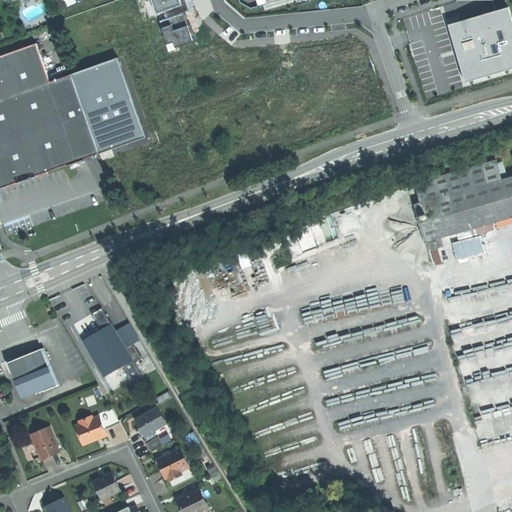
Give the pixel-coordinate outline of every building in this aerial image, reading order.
[(181,6),(178,0),(151,0),(157,14),(165,11),(181,6)] [(186,0),(178,0),(181,6),(165,11),(167,18),(190,10),(186,0)] [(263,0),(265,5),(266,8),(295,0),(263,0)] [(511,68),(511,18),(509,7),(449,25),(456,51),(466,83),(511,68)] [(79,162),(51,83),(37,44),(0,56),(0,189),(64,167),(79,162)] [(119,58),(51,83),(79,162),(100,154),(148,138),(119,58)] [(496,160),(483,164),(488,184),(502,180),(501,175),(506,174),(503,162),(497,164),(496,160)] [(413,194),(416,205),(488,184),(483,164),(422,181),(425,191),(413,194)] [(511,176),(502,180),(488,184),(416,205),(426,242),(511,217),(511,176)] [(480,236),(452,243),(457,260),(484,253),(480,236)] [(104,330),(114,324),(104,308),(94,314),(104,330)] [(124,366),(135,360),(128,348),(117,330),(114,324),(104,330),(98,333),(86,341),(107,377),(124,366)] [(128,324),(117,330),(128,348),(136,343),(139,342),(128,324)] [(135,360),(137,363),(144,358),(136,343),(128,348),(135,360)] [(12,365),(26,399),(61,385),(47,349),(35,353),(35,356),(28,359),(16,363),(12,365)] [(137,363),(135,360),(124,366),(133,381),(144,375),(137,363)] [(156,432),(170,424),(160,407),(159,408),(160,409),(139,421),(138,420),(144,432),(150,441),(158,436),(156,432)] [(103,416),(108,429),(123,423),(114,408),(102,413),(103,416)] [(108,429),(103,416),(96,419),(95,416),(82,421),(84,424),(82,425),(89,444),(101,439),(111,435),(108,429)] [(63,452),(53,426),(34,434),(44,459),(54,456),(63,452)] [(148,444),(153,453),(166,446),(161,437),(148,444)] [(171,478),(183,472),(192,468),(183,449),(160,461),(165,471),(169,479),(171,478)] [(216,465),(209,468),(212,474),(219,471),(216,465)] [(184,475),(183,472),(171,478),(172,481),(184,475)] [(220,472),(214,475),(217,483),(224,480),(220,472)] [(119,482),(115,473),(96,482),(105,500),(123,491),(119,482)] [(202,511),(210,508),(202,490),(180,501),(184,510),(185,511),(202,511)] [(72,511),(66,498),(65,498),(66,499),(58,503),(58,502),(48,507),(50,511),(72,511)]
